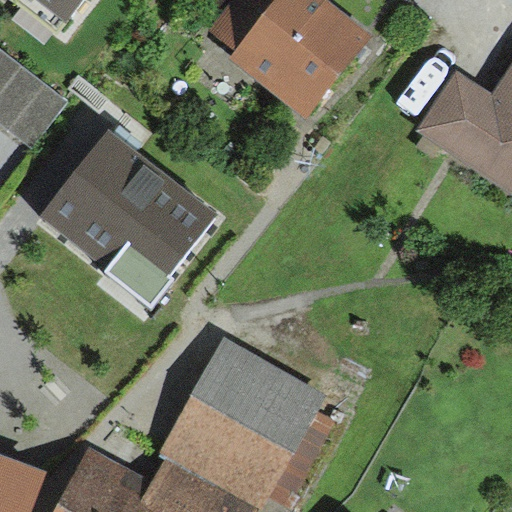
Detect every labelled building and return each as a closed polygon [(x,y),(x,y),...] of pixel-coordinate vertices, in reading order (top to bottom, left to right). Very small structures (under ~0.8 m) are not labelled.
[(27,0),(66,28),(87,0),(27,0)] [(362,32),(317,0),(228,0),(199,40),(302,115),(362,32)] [(65,103),(0,54),(0,130),(29,152),(65,103)] [(454,75),(408,139),(511,212),(511,75),(493,103),(454,75)] [(217,222),(108,139),(40,226),(149,309),(217,222)] [(92,456),(60,511),(257,511),(319,399),(229,350),(154,489),(92,456)] [(0,511),(31,511),(42,481),(0,465),(0,511)]
